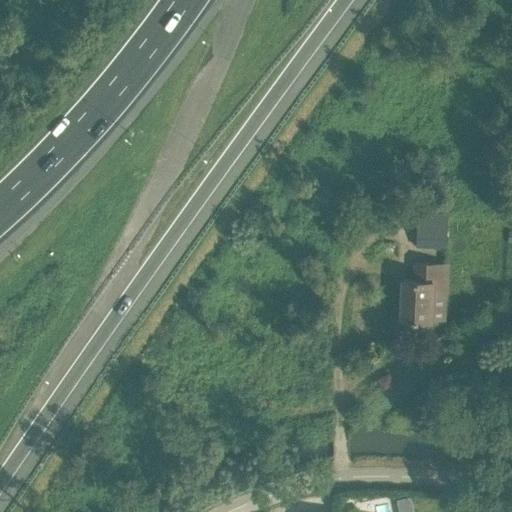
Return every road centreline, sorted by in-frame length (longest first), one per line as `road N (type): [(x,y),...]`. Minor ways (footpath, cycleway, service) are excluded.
road 1 (motorway): [(0,480),(344,0)]
road 2 (unclassified): [(229,511),(344,476),(511,485)]
road 3 (motorway): [(0,210),(136,64),(183,0)]
